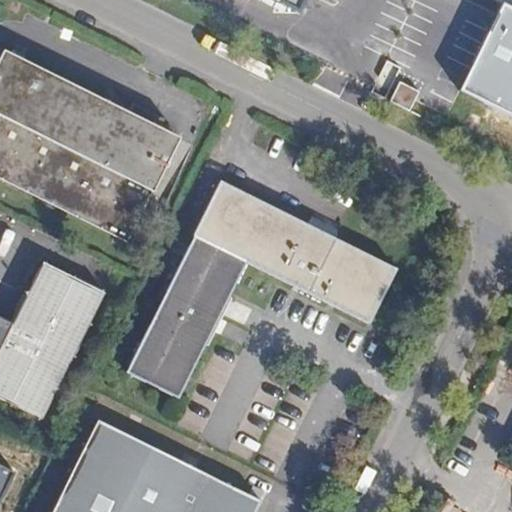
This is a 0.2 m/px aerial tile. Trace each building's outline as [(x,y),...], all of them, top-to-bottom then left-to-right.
[(511,7),(504,4),(499,14),(463,87),(511,111),(511,7)] [(0,57),(0,175),(128,239),(178,137),(4,51),(0,57)] [(334,238),(307,224),(221,180),(193,236),(195,237),(126,372),(178,398),(247,263),(369,325),(397,270),(334,238)] [(309,219),(307,224),(334,238),(337,233),(309,219)] [(104,293),(42,263),(13,323),(0,316),(0,397),(42,418),(104,293)] [(255,511),(261,501),(99,421),(53,511),(255,511)] [(0,499),(14,472),(0,464),(0,499)]
